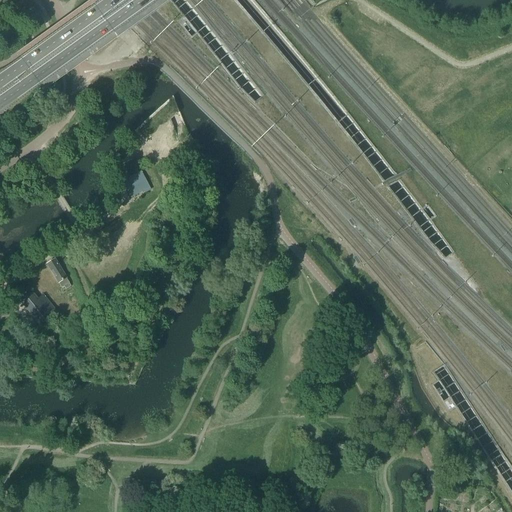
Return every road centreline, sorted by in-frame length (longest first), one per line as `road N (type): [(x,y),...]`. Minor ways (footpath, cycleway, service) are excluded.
road 1 (residential): [(49,0),(80,73),(77,96),(52,131),(0,165)]
road 2 (primary): [(0,102),(142,0)]
road 3 (track): [(0,288),(66,246),(98,298)]
road 4 (primary): [(112,0),(0,80)]
